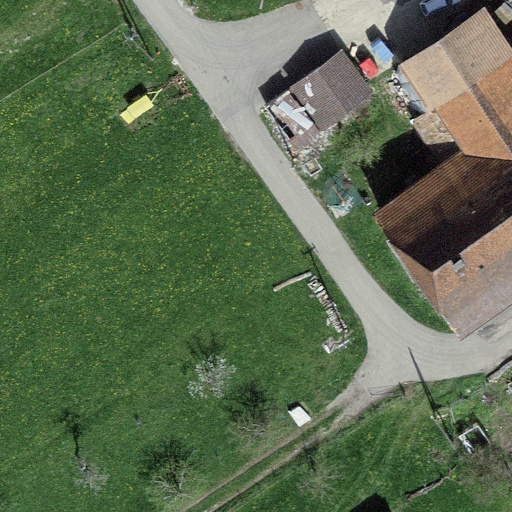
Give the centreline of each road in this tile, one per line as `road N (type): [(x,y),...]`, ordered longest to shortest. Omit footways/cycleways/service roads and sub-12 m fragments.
road 1 (track): [(511,338),(476,361),(418,353),(156,0)]
road 2 (track): [(208,511),(317,442),(418,353)]
